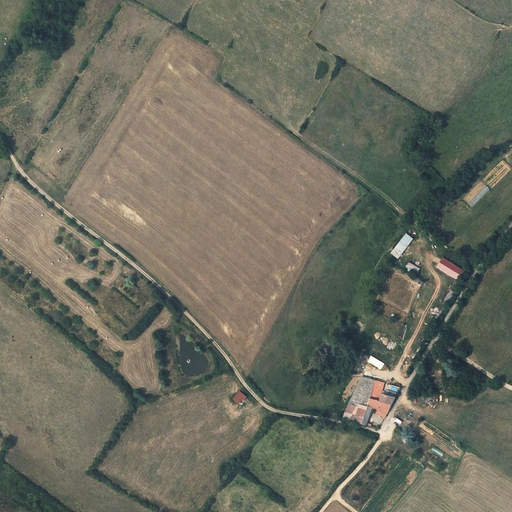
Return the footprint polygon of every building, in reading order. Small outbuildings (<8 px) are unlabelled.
[(420,149),(416,145),(412,148),(417,153),(420,149)] [(473,208),(489,189),(481,182),(465,200),(473,208)] [(406,233),(391,253),(398,259),(413,238),(406,233)] [(458,279),(459,280),(465,270),(444,257),(438,268),(458,279)] [(409,261),(404,269),(416,275),(420,268),(409,261)] [(458,290),(463,282),(459,280),(458,279),(453,287),(458,290)] [(358,408),(359,405),(371,408),(378,410),(382,402),(391,405),(395,398),(381,394),(384,383),(362,377),(348,405),(358,408)] [(240,404),(246,397),(240,391),(233,399),(240,404)] [(391,405),(382,402),(378,410),(387,413),(391,405)] [(358,408),(348,405),(341,418),(365,425),(370,426),(371,424),(366,423),(371,408),(359,405),(358,408)] [(442,457),(444,453),(433,447),(431,451),(442,457)]
